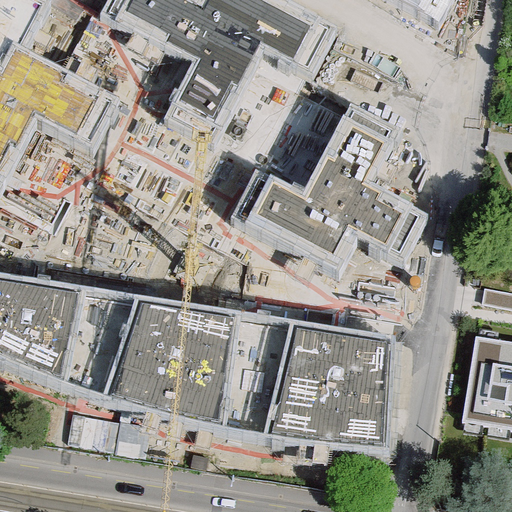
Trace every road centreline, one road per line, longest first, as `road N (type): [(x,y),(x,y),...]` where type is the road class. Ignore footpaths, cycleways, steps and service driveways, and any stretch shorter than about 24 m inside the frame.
road 1 (residential): [(491,0),(406,511)]
road 2 (secondary): [(255,511),(0,470)]
